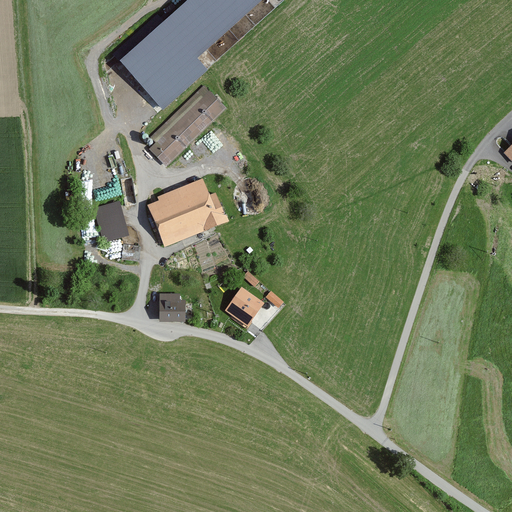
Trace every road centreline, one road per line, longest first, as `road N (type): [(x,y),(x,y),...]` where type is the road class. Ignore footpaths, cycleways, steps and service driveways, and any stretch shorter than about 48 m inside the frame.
road 1 (residential): [(377,434),(448,206),(482,146),(511,113)]
road 2 (unclassified): [(377,434),(235,343),(97,314)]
road 3 (track): [(148,178),(130,132),(110,119),(93,60),(149,0)]
road 4 (track): [(134,319),(148,261),(141,216),(148,178),(216,169)]
road 5 (unclassified): [(482,511),(377,434)]
